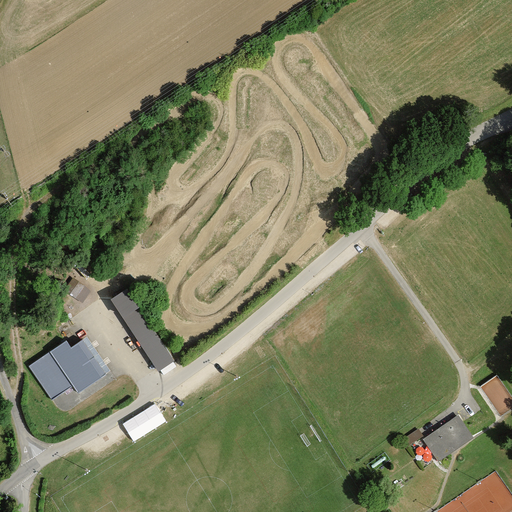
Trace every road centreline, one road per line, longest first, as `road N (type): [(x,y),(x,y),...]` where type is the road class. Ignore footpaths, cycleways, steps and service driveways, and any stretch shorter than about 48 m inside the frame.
road 1 (unclassified): [(511,117),(461,141),(416,176),(190,370),(25,471)]
road 2 (track): [(102,294),(99,285),(220,115),(215,96),(197,94),(138,137),(151,190)]
